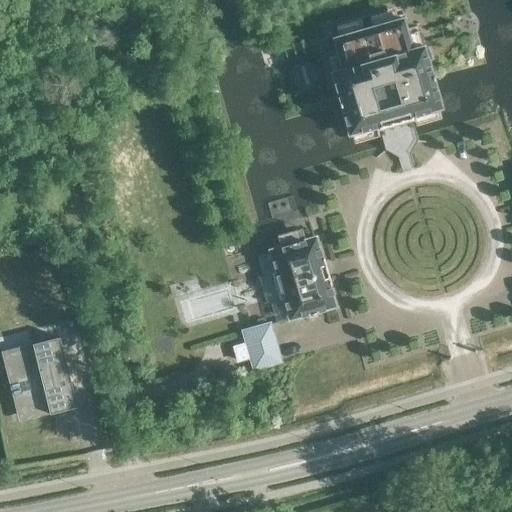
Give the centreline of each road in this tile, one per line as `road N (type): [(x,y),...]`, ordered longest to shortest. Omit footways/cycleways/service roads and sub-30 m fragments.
road 1 (track): [(25,0),(69,145),(133,467)]
road 2 (secondary): [(63,511),(289,465),(511,401)]
